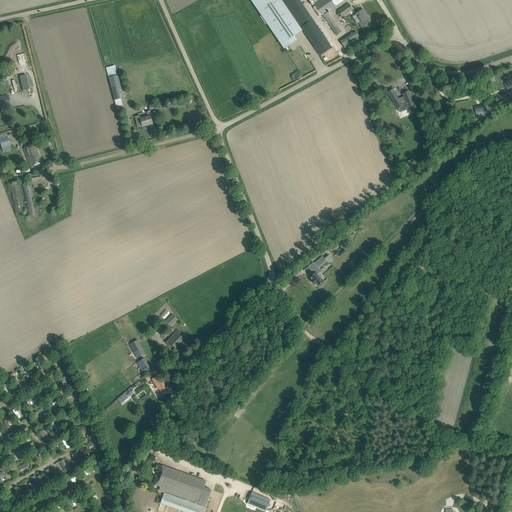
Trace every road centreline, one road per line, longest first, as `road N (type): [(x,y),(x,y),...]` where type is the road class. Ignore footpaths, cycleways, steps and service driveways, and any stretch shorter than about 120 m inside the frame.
road 1 (unclassified): [(133,470),(195,354),(273,274),(218,128)]
road 2 (track): [(457,170),(298,324)]
road 3 (unclassified): [(218,128),(383,40),(401,40)]
road 4 (track): [(409,405),(306,335),(273,274)]
road 5 (unclassified): [(54,167),(218,128)]
road 6 (track): [(161,0),(218,128)]
road 7 (unclassified): [(401,40),(442,71),(478,70),(511,57)]
